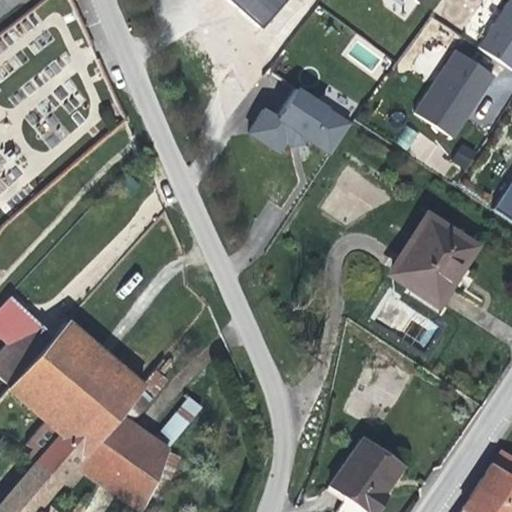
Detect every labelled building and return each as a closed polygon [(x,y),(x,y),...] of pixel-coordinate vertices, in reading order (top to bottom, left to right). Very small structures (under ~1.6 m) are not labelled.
[(227,0),(262,31),(289,0),(227,0)] [(511,0),(503,0),(472,46),(508,69),(511,63),(511,0)] [(488,74),(450,49),(408,112),(446,137),(471,99),(488,74)] [(300,136),(324,153),(344,123),(291,87),(271,117),(259,108),(244,131),(261,143),(273,151),(280,140),(284,143),(286,144),(295,141),(300,136)] [(427,165),(439,149),(408,125),(396,140),(427,165)] [(451,160),(466,168),(475,152),(461,144),(451,160)] [(511,220),(511,178),(492,208),(511,220)] [(385,266),(426,296),(442,275),(464,244),(423,215),(385,266)] [(7,298),(0,304),(0,380),(7,387),(51,338),(7,298)] [(7,387),(5,389),(42,421),(80,455),(139,385),(65,322),(51,338),(7,387)] [(164,451),(199,407),(186,397),(151,441),(127,424),(172,369),(160,360),(139,385),(80,455),(73,464),(81,472),(139,511),(140,511),(142,508),(164,451)] [(32,461),(58,482),(60,480),(73,464),(80,455),(42,421),(25,441),(32,447),(26,454),(33,460),(32,461)] [(374,499),(393,471),(354,446),(323,492),(353,511),(371,511),(378,501),(374,499)] [(156,511),(178,456),(164,451),(142,508),(152,511),(156,511)] [(0,511),(33,511),(58,482),(32,461),(0,502),(0,511)] [(460,506),(456,511),(511,511),(511,510),(509,509),(511,503),(511,478),(488,463),(460,506)] [(73,464),(60,480),(68,487),(81,472),(73,464)] [(396,473),(393,471),(374,499),(378,501),(386,488),(396,473)]
